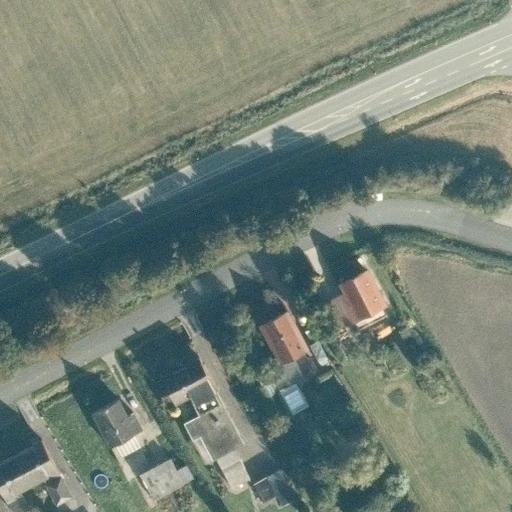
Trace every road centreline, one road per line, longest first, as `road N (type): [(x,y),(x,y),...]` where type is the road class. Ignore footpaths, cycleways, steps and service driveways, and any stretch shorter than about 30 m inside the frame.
road 1 (secondary): [(0,274),(511,38)]
road 2 (residential): [(0,394),(351,216),(425,216),(511,239)]
